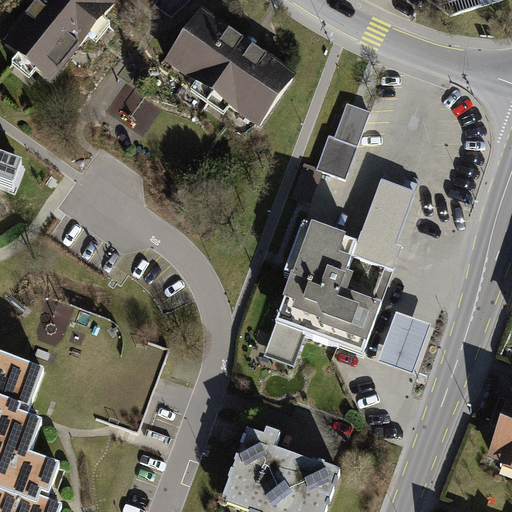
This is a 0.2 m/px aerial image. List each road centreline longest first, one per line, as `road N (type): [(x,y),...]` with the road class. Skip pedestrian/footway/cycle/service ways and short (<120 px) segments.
road 1 (residential): [(102,191),(184,253),(217,318),(216,371),(164,511)]
road 2 (secondary): [(511,211),(405,511)]
road 3 (tertiary): [(313,0),(402,45),(511,85)]
